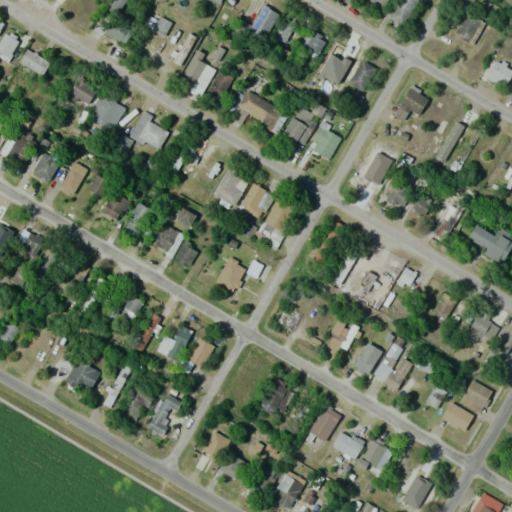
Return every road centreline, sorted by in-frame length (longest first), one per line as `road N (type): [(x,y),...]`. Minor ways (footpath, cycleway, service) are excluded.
road 1 (residential): [(0,182),(511,487)]
road 2 (residential): [(0,8),(511,304)]
road 3 (residential): [(447,0),(166,474)]
road 4 (residential): [(0,372),(230,511)]
road 5 (residential): [(313,0),(511,116)]
road 6 (residential): [(446,511),(511,400)]
